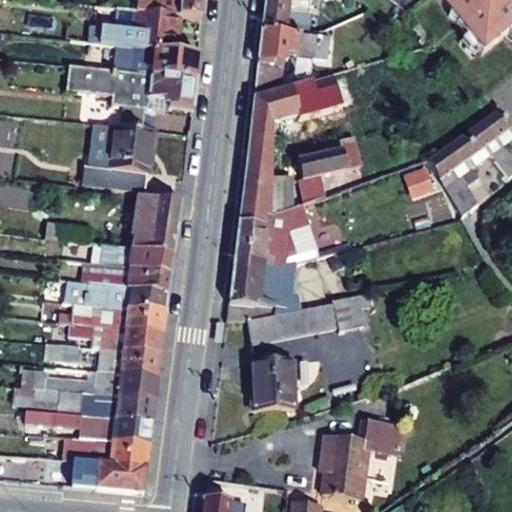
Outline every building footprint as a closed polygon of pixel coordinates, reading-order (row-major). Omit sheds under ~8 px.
[(135,0),(134,15),(179,20),(202,23),(204,0),(135,0)] [(319,10),(320,2),(316,2),(310,1),(305,0),(264,0),(261,34),(287,37),(288,35),(304,36),(308,8),(319,10)] [(449,18),(482,57),(511,31),(511,0),(440,0),(439,1),(452,16),(449,18)] [(134,15),(115,13),(113,33),(88,31),(86,47),(132,52),(175,56),(179,20),(134,15)] [(408,28),(429,51),(436,50),(413,23),(408,28)] [(261,34),(252,101),(279,94),(285,59),(326,64),(329,43),(287,37),(261,34)] [(114,50),(111,76),(123,78),(195,86),(198,59),(175,56),(132,52),(114,50)] [(123,78),(66,71),(64,94),(111,99),(110,107),(123,108),(121,132),(151,135),(152,123),(142,122),(145,101),(171,103),(170,113),(192,115),(195,86),(123,78)] [(252,101),(236,227),(263,230),(265,222),(270,222),(296,213),(297,167),(290,166),(290,145),(285,145),(282,134),(290,132),(291,135),(302,132),(300,124),(340,112),(331,79),(279,94),(252,101)] [(171,103),(145,101),(142,122),(152,123),(153,116),(169,117),(170,113),(171,103)] [(428,167),(461,222),(477,208),(466,192),(479,182),(473,173),(490,159),(508,183),(511,179),(511,164),(501,150),(511,141),(511,132),(497,115),(428,167)] [(337,158),(297,167),(302,184),(300,185),(307,209),(326,203),(320,182),(360,172),(346,120),(343,120),(348,143),(333,147),(337,158)] [(153,135),(91,128),(87,171),(81,171),(81,173),(146,180),(149,180),(153,135)] [(426,170),(402,179),(411,201),(434,193),(426,170)] [(144,197),(146,180),(81,173),(80,191),(144,197)] [(181,205),(153,202),(151,214),(132,212),(127,241),(131,242),(129,253),(174,258),(181,205)] [(263,230),(236,227),(232,265),(281,271),(295,267),(321,260),(312,232),(313,232),(305,210),(296,213),(270,222),(265,222),(263,230)] [(44,242),(89,248),(91,234),(46,228),(44,242)] [(129,253),(103,250),(100,270),(171,279),(174,258),(129,253)] [(225,323),(245,327),(263,323),(264,313),(276,314),(300,309),(298,299),(291,300),(295,267),(281,271),(232,265),(225,323)] [(168,299),(171,279),(100,270),(87,268),(85,288),(128,292),(168,299)] [(165,315),(168,299),(128,292),(85,288),(63,285),(61,306),(69,308),(78,309),(165,315)] [(330,310),(263,323),(245,327),(249,350),(338,332),(339,337),(363,332),(359,313),(371,311),(368,298),(329,305),(330,310)] [(162,336),(165,315),(78,309),(69,308),(68,318),(56,317),(56,326),(58,326),(162,336)] [(159,359),(162,336),(58,326),(56,340),(90,344),(89,352),(98,353),(159,359)] [(78,351),(44,348),(42,365),(77,368),(78,351)] [(156,381),(159,359),(98,353),(95,376),(156,381)] [(250,368),(253,416),(295,414),(292,366),(250,368)] [(154,404),(156,381),(95,376),(94,386),(43,382),(44,377),(31,376),(30,393),(33,393),(154,404)] [(152,425),(154,404),(33,393),(31,411),(58,413),(58,417),(152,425)] [(58,417),(25,414),(24,427),(76,431),(76,442),(149,448),(152,425),(58,417)] [(324,482),(322,496),(361,501),(368,452),(397,455),(401,426),(360,421),(357,443),(323,438),(319,466),(326,467),(324,482)] [(146,471),(149,448),(76,442),(62,441),(60,463),(73,465),(146,471)] [(60,463),(35,461),(34,470),(60,472),(60,463)] [(143,498),(146,471),(73,465),(71,491),(143,498)] [(203,500),(201,511),(242,511),(243,506),(203,500)]
